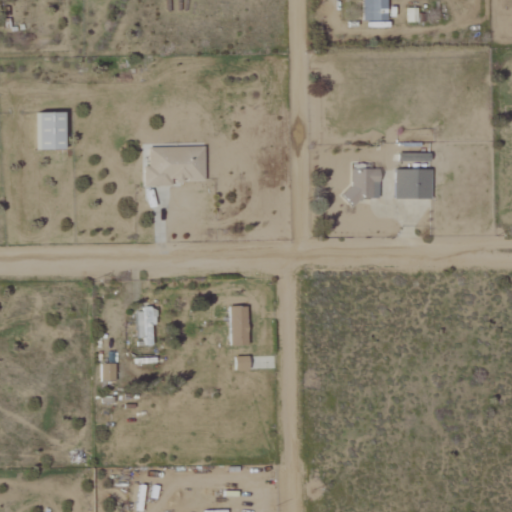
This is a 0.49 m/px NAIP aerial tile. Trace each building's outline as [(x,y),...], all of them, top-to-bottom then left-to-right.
[(384,21),(383,0),(359,0),(360,21),(384,21)] [(33,149),(59,149),(58,112),(32,112),(33,149)] [(141,187),(170,186),(170,181),(201,180),(200,147),(146,148),(146,166),(141,166),(141,187)] [(375,201),(376,169),(347,168),(346,200),(375,201)] [(427,170),(392,169),(392,198),(427,199),(427,170)] [(244,345),(242,306),(226,307),(227,345),(244,345)] [(112,364),(95,363),(95,380),(112,381),(112,364)]
